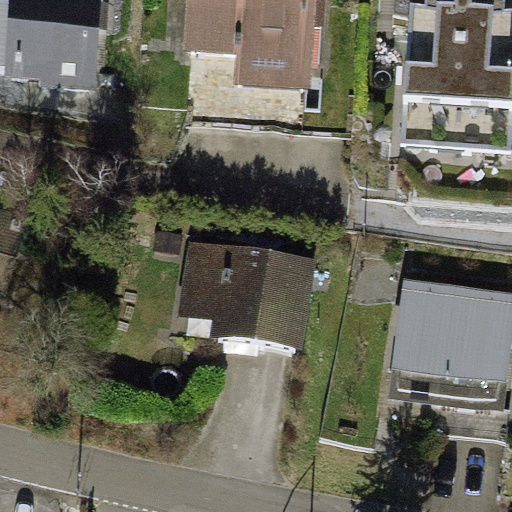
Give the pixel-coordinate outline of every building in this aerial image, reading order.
[(13,0),(13,10),(0,8),(0,76),(8,77),(8,90),(44,92),(43,97),(99,101),(105,0),(13,0)] [(191,0),(188,63),(239,66),(237,95),(315,99),(320,0),(191,0)] [(424,0),(423,16),(409,15),(401,156),(511,163),(511,20),(506,20),(507,0),(424,0)] [(0,298),(9,301),(33,224),(0,213),(0,298)] [(321,267),(192,248),(180,322),(215,327),(212,347),(306,361),(321,267)] [(511,395),(511,299),(408,286),(393,404),(509,419),(511,395)]
